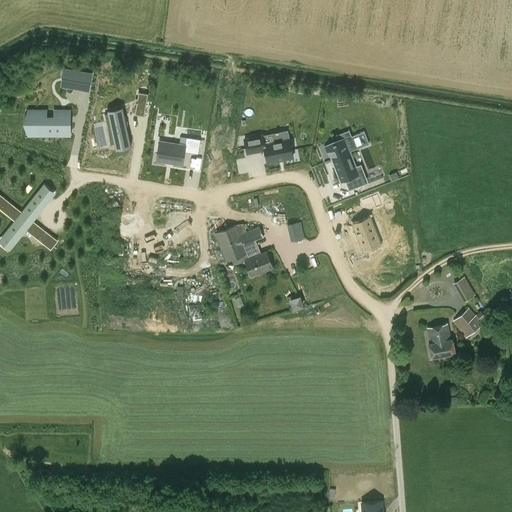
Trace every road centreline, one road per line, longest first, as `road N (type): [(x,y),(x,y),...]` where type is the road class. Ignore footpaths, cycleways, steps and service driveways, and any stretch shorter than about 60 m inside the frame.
road 1 (residential): [(401,511),(386,314),(352,289),(304,183),(286,177),(195,194),(73,172)]
road 2 (track): [(386,314),(446,257),(511,246)]
